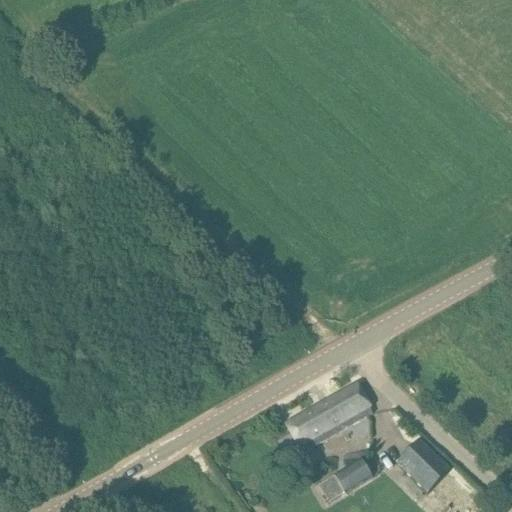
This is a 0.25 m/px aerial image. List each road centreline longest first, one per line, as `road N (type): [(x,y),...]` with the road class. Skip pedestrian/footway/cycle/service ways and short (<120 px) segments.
road 1 (track): [(331,355),(310,325),(0,25)]
road 2 (tertiary): [(57,511),(346,347)]
road 3 (unclassified): [(346,347),(511,503)]
road 4 (tertiary): [(346,347),(511,259)]
